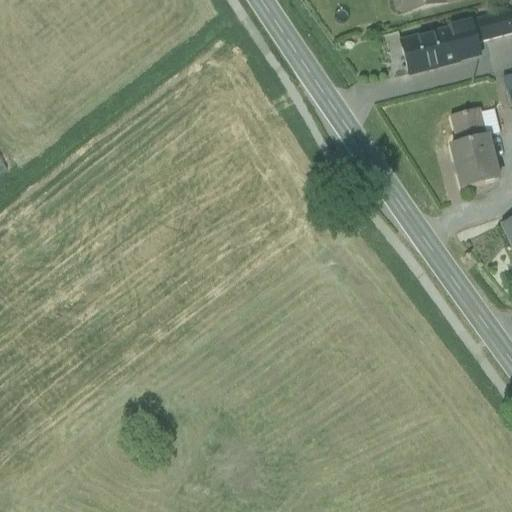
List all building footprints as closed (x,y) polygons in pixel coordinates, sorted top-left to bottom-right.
[(396,0),(393,4),(395,12),(401,13),(402,16),(457,2),(456,0),(396,0)] [(511,27),(508,14),(469,24),(475,45),(511,35),(511,27)] [(448,33),(398,46),(407,78),(456,64),(456,63),(478,57),(475,45),(469,24),(447,30),(448,33)] [(511,77),(499,81),(506,108),(511,106),(511,77)] [(474,114),(445,122),(452,148),(447,150),(459,193),(495,183),(483,140),(481,140),(474,114)] [(0,161),(0,178),(8,172),(0,161)] [(511,221),(500,227),(511,252),(511,221)]
